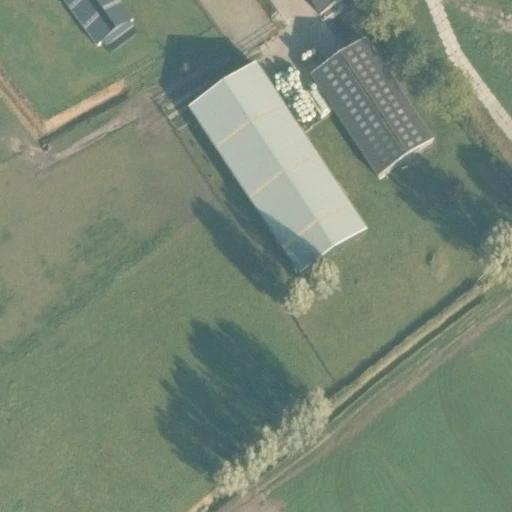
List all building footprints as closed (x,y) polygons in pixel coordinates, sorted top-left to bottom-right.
[(58,0),(96,50),(102,46),(129,26),(134,23),(116,0),(58,0)] [(306,0),(319,18),(346,0),(345,0),(306,0)] [(129,26),(102,46),(111,57),(137,38),(129,26)] [(431,145),(364,44),(310,80),(377,181),(431,145)] [(254,68),(188,113),(298,280),(365,235),(254,68)]
